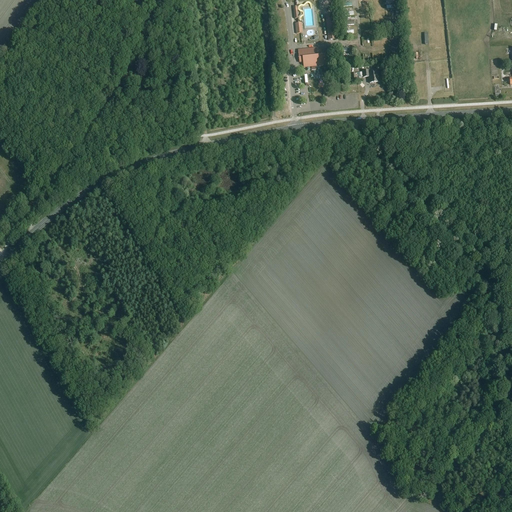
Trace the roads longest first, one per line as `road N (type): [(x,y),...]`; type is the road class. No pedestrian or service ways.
road 1 (primary): [(0,266),(74,199),(165,156),(320,124),(511,111)]
road 2 (track): [(350,122),(489,287),(511,389)]
